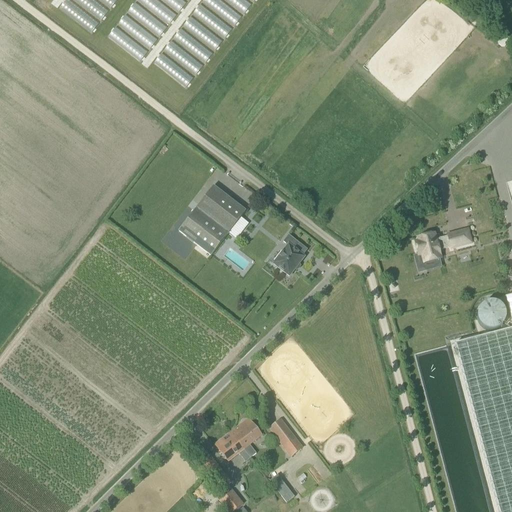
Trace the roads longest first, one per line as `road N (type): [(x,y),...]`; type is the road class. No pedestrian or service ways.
road 1 (track): [(431,511),(368,268),(15,0)]
road 2 (unclassified): [(90,511),(511,106)]
